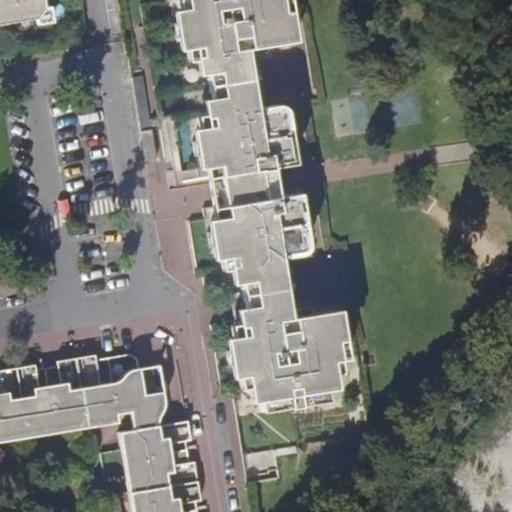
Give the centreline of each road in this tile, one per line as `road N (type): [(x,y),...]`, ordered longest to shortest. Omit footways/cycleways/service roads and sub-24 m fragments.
road 1 (residential): [(149,300),(114,61),(29,75),(65,312)]
road 2 (residential): [(342,511),(511,330)]
road 3 (residential): [(149,300),(173,313),(195,351),(221,511)]
